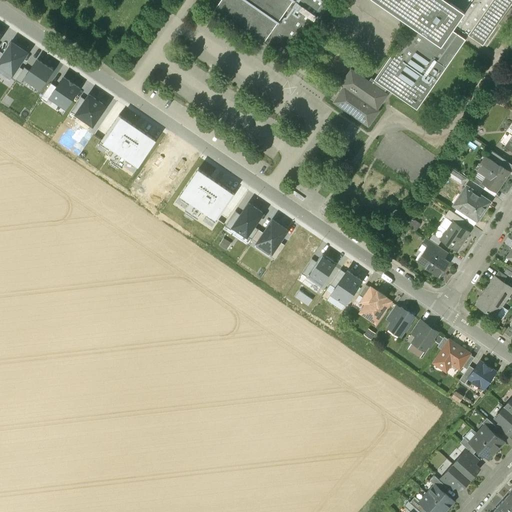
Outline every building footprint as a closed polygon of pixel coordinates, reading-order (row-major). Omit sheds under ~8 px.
[(215,0),(219,3),(214,10),(263,43),(273,50),(289,61),(331,0),(215,0)] [(511,0),(376,0),(412,24),(374,80),(386,88),(418,110),(469,36),(483,46),(511,4),(511,0)] [(12,43),(4,54),(0,60),(0,65),(12,74),(18,66),(27,53),(12,43)] [(36,60),(29,71),(24,78),(41,89),(53,71),(36,60)] [(23,69),(18,66),(12,74),(10,77),(15,81),(15,80),(23,69)] [(20,83),(24,78),(29,71),(24,68),(23,69),(15,80),(20,83)] [(374,80),(371,78),(368,82),(351,70),(341,85),(345,87),(335,102),(368,126),(378,111),(376,109),(387,94),(384,92),(386,88),(374,80)] [(63,77),(56,87),(50,97),(66,108),(79,88),(63,77)] [(46,103),(50,97),(56,87),(51,83),(41,99),(46,103)] [(89,95),(85,101),(76,114),(77,115),(93,125),(105,106),(89,95)] [(70,112),(76,116),(77,115),(76,114),(85,101),(80,97),(70,112)] [(155,140),(118,116),(105,136),(105,135),(100,141),(115,151),(109,159),(122,167),(127,159),(138,166),(155,140)] [(506,161),(490,150),(486,156),(501,166),(502,166),(506,161)] [(501,166),(486,156),(480,165),(490,171),(483,181),(497,191),(510,172),(502,166),(501,166)] [(467,178),(448,165),(443,173),(462,186),(467,178)] [(234,194),(198,169),(180,195),(190,202),(184,209),(197,218),(202,211),(216,220),(234,194)] [(490,202),(467,186),(460,196),(463,198),(457,207),(477,221),(490,202)] [(233,226),(247,236),(253,226),(262,213),(248,203),(241,215),(233,226)] [(464,219),(449,210),(445,216),(452,221),(453,220),(460,225),(464,219)] [(230,230),(233,226),(241,215),(235,211),(225,226),(230,230)] [(257,243),(271,252),(272,253),(279,241),(287,230),(273,219),(263,233),(257,243)] [(452,221),(440,240),(457,251),(470,232),(460,225),(453,220),(452,221)] [(259,230),(253,226),(247,236),(252,239),(259,230)] [(252,239),(257,243),(263,233),(259,230),(252,239)] [(441,248),(429,239),(425,245),(429,248),(430,248),(438,253),(441,248)] [(284,245),(279,241),(272,253),(271,252),(269,256),(274,260),(284,245)] [(438,253),(430,248),(429,248),(419,263),(429,269),(430,268),(440,275),(450,261),(438,253)] [(322,254),(316,262),(306,277),(321,287),(337,264),(322,254)] [(302,273),(306,277),(316,262),(311,258),(302,273)] [(511,269),(507,266),(503,273),(511,277),(511,274),(511,269)] [(330,285),(335,288),(345,273),(340,269),(330,285)] [(346,303),(361,280),(347,271),(345,273),(335,288),(331,293),(346,303)] [(498,271),(495,275),(504,282),(507,277),(498,271)] [(495,275),(475,304),(494,317),(511,293),(501,287),(504,282),(495,275)] [(511,290),(511,286),(504,282),(501,287),(511,293),(511,290)] [(365,284),(359,294),(364,298),(370,288),(365,284)] [(377,292),(371,287),(370,288),(364,298),(361,301),(366,304),(360,312),(376,323),(390,301),(384,297),(385,296),(378,290),(377,292)] [(395,304),(386,318),(392,322),(401,308),(395,304)] [(392,322),(388,327),(400,335),(404,329),(405,329),(409,323),(408,323),(414,315),(407,311),(407,312),(401,308),(392,322)] [(419,319),(410,333),(416,337),(425,323),(419,319)] [(416,337),(412,342),(424,350),(428,344),(431,344),(432,341),(432,339),(437,331),(425,323),(416,337)] [(444,336),(437,346),(442,350),(449,340),(444,336)] [(470,353),(449,339),(449,340),(442,350),(433,362),(446,371),(451,363),(460,368),(462,365),(469,354),(470,353)] [(469,354),(462,365),(466,369),(469,365),(474,357),(469,354)] [(474,369),(468,377),(469,378),(473,380),(472,382),(472,383),(477,386),(478,386),(479,385),(484,388),(495,371),(490,368),(491,368),(485,363),(484,364),(480,361),(474,369)] [(466,369),(459,380),(465,384),(469,378),(468,377),(474,369),(469,365),(466,369)] [(511,413),(504,406),(495,417),(499,421),(511,431),(511,432),(511,431),(511,413)] [(495,425),(486,417),(482,422),(485,425),(485,424),(493,431),(495,429),(497,427),(495,425)] [(511,431),(499,421),(495,425),(497,427),(507,436),(511,431)] [(493,431),(485,424),(485,425),(477,433),(496,449),(503,441),(493,431)] [(496,449),(477,433),(470,442),(477,449),(488,458),(496,449)] [(470,442),(464,437),(460,442),(467,449),(467,448),(473,454),(477,449),(470,442)] [(473,454),(467,448),(467,449),(463,454),(475,464),(479,459),(473,454)] [(463,454),(462,453),(453,464),(470,479),(479,468),(475,464),(463,454)] [(453,464),(444,474),(444,475),(456,485),(461,489),(470,479),(453,464)] [(439,480),(434,475),(429,480),(435,485),(435,484),(443,491),(447,486),(439,480)] [(456,485),(444,475),(439,480),(447,486),(451,490),(456,485)] [(443,491),(435,484),(435,485),(427,493),(445,509),(453,501),(443,491)] [(420,501),(420,502),(427,509),(431,511),(442,511),(445,509),(427,493),(420,501)] [(511,495),(509,493),(501,501),(511,510),(511,495)] [(420,501),(414,496),(410,502),(421,511),(424,511),(427,509),(420,502),(420,501)] [(421,511),(410,502),(408,500),(404,505),(411,511),(412,511),(421,511)] [(511,511),(511,510),(501,501),(493,511),(494,511),(511,511)]
